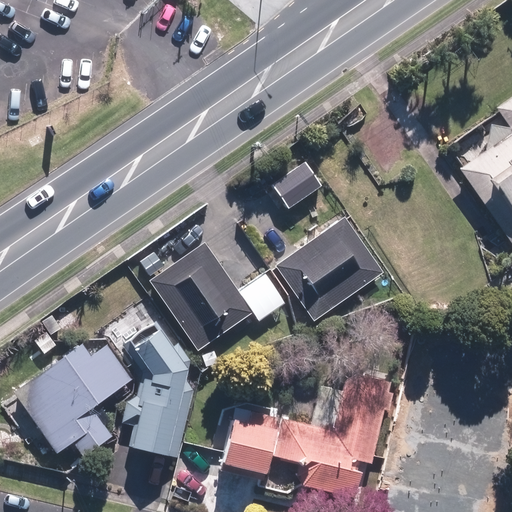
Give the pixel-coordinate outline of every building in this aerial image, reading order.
[(442,151),(502,240),(511,233),(511,63),(474,89),(493,117),(442,151)] [(383,269),(345,216),(274,269),(312,321),(383,269)] [(252,309),(193,228),(161,251),(171,265),(147,282),(197,349),(252,309)] [(123,342),(143,373),(138,404),(126,402),(123,422),(134,424),(130,448),(178,456),(189,360),(181,348),(174,353),(153,322),(123,342)] [(92,358),(83,344),(15,392),(33,417),(25,424),(36,439),(43,435),(57,454),(71,444),(82,459),(114,436),(93,408),(125,385),(112,367),(120,361),(109,346),(92,358)] [(280,415),(236,404),(221,463),(265,474),(269,456),(303,465),(297,485),(352,499),(361,461),(375,464),(390,406),(368,400),(373,379),(350,373),(344,394),(319,388),(310,423),(280,415)] [(418,420),(406,467),(511,494),(511,444),(447,428),(418,420)] [(414,511),(420,488),(402,484),(398,501),(383,498),(379,511),(414,511)]
